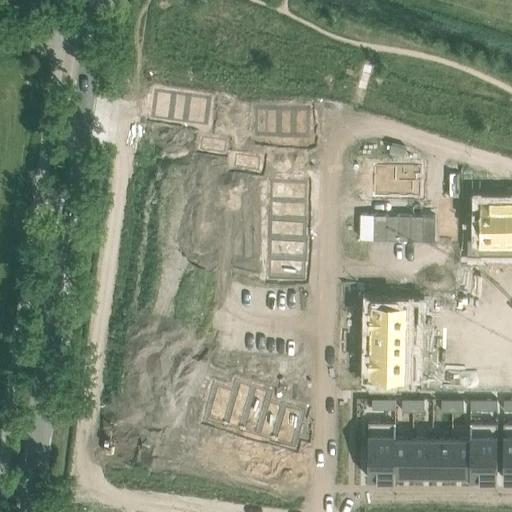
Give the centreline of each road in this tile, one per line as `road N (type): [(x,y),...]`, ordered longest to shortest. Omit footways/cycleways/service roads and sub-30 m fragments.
road 1 (residential): [(89,459),(141,71),(322,103),(342,117)]
road 2 (tertiary): [(25,511),(91,48)]
road 3 (residential): [(318,511),(331,134),(342,117)]
road 4 (residential): [(89,459),(266,511)]
road 5 (residential): [(342,117),(511,172)]
